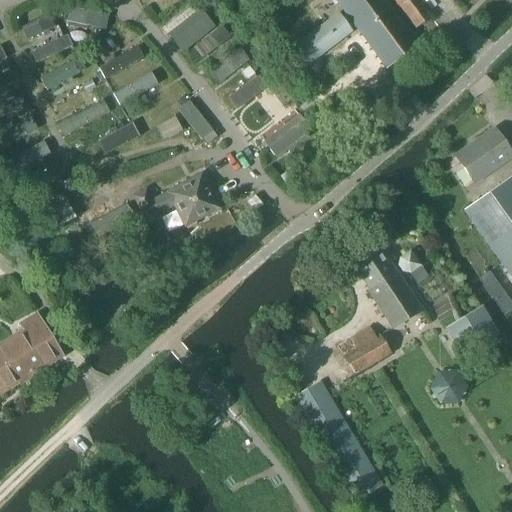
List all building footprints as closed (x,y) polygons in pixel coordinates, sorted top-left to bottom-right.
[(333,0),(385,69),(416,45),(382,0),(333,0)] [(392,0),(414,29),(428,18),(415,0),(392,0)] [(302,70),(350,33),(336,14),(288,51),(302,70)] [(98,46),(90,51),(94,56),(101,50),(98,46)] [(92,81),(83,86),(86,92),(95,88),(92,81)] [(182,97),(176,102),(181,108),(187,103),(182,97)] [(175,118),(156,128),(161,139),(181,129),(175,118)] [(511,154),(494,130),(455,158),(473,184),(511,156),(511,154)] [(287,172),(279,177),(285,184),(292,179),(287,172)] [(147,189),(132,197),(144,222),(161,213),(171,208),(183,229),(219,210),(201,174),(165,193),(152,200),(147,189)] [(511,280),(511,178),(464,212),(511,280)] [(254,196),(246,202),(254,212),(262,205),(254,196)] [(391,330),(420,311),(390,264),(393,262),(382,245),(351,265),(368,291),(366,292),(391,330)] [(399,258),(397,267),(402,273),(409,274),(420,267),(410,251),(399,258)] [(480,279),(479,280),(503,315),(511,308),(511,307),(488,273),(480,279)] [(460,358),(496,336),(480,309),(444,331),(460,358)] [(0,392),(60,355),(36,316),(21,325),(25,332),(0,347),(0,392)] [(374,339),(368,329),(338,347),(354,375),(388,355),(378,337),(374,339)] [(353,502),(379,487),(320,384),(294,399),(353,502)]
